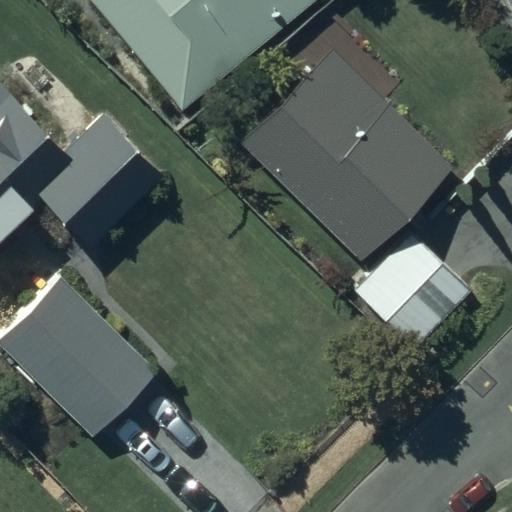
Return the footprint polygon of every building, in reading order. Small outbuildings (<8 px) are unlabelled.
[(70,0),(179,129),(334,0),(70,0)] [(448,179),(323,60),(233,154),(357,273),(448,179)] [(84,262),(158,189),(97,127),(61,163),(0,101),(0,244),(33,211),(84,262)] [(476,298),(412,238),(354,299),(418,359),(476,298)] [(0,354),(91,442),(152,379),(55,286),(0,342),(0,354)]
